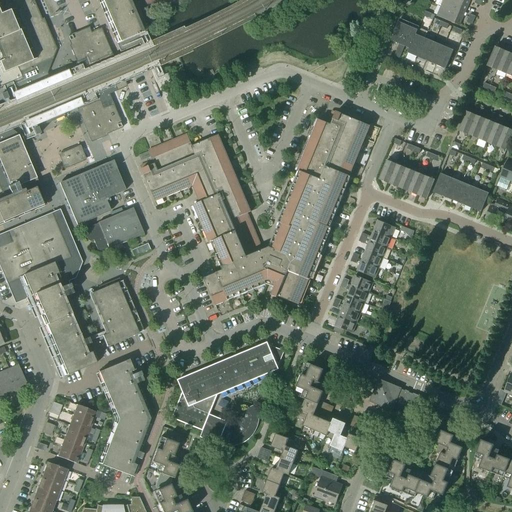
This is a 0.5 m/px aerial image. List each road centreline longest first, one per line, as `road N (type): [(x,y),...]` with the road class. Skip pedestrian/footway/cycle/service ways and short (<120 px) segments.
road 1 (residential): [(169,267),(125,139),(281,70),(359,103)]
road 2 (residential): [(307,338),(367,193)]
road 3 (residential): [(511,240),(367,193)]
road 4 (residential): [(214,339),(184,352),(155,286),(169,267)]
